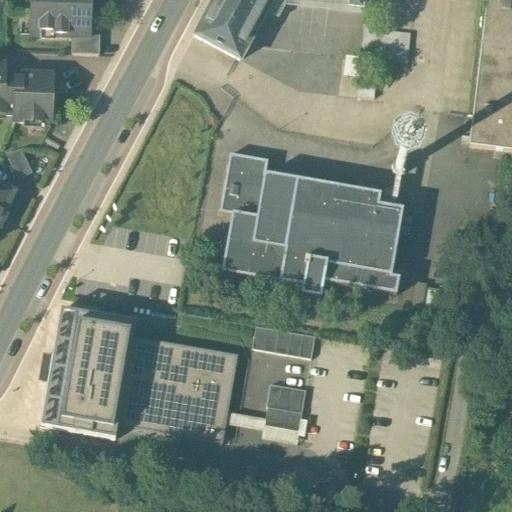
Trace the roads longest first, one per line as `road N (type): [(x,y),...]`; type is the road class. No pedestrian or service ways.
road 1 (residential): [(0,327),(173,0)]
road 2 (residential): [(511,307),(487,322),(476,345),(446,511)]
